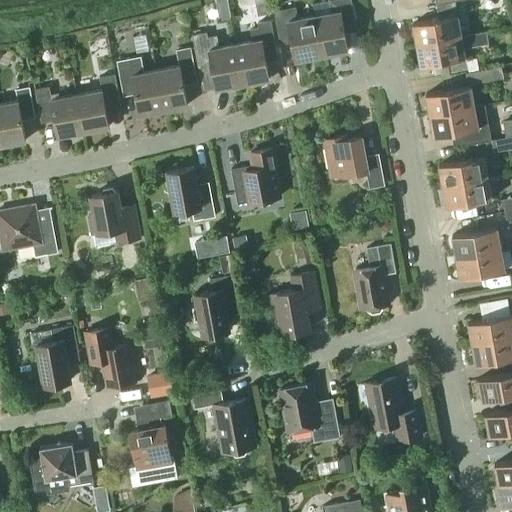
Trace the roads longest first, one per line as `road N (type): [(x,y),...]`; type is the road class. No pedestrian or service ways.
road 1 (residential): [(0,174),(168,141),(390,70)]
road 2 (residential): [(437,314),(390,70)]
road 3 (residential): [(476,511),(437,314)]
road 4 (residential): [(256,370),(437,314)]
